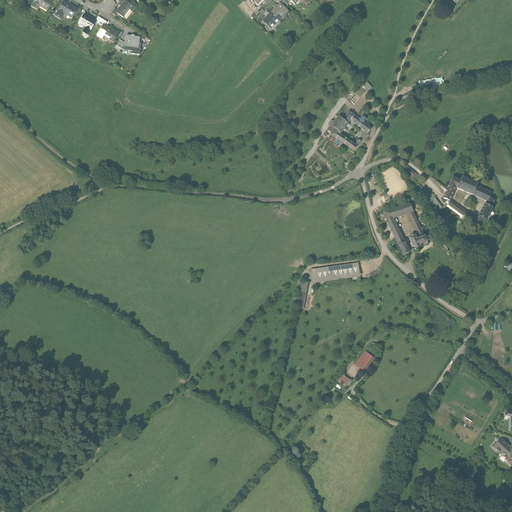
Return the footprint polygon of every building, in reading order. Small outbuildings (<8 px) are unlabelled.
[(47,0),(36,0),(31,9),(37,12),(40,9),(47,13),(53,3),(47,0)] [(59,12),(55,18),(60,21),(64,15),(72,20),(78,10),(67,4),(68,2),(65,1),(58,12),(59,12)] [(125,1),(117,11),(116,13),(118,15),(124,19),(130,11),(132,13),(135,9),(125,1)] [(270,12),(278,20),(287,11),(285,8),(283,6),(284,6),(280,3),(280,4),(279,3),(270,12)] [(273,25),(278,20),(270,12),(262,20),(265,22),(270,27),(273,24),(273,25)] [(85,14),(79,24),(86,29),(83,34),(87,36),(90,32),(96,22),(87,17),(88,15),(85,14)] [(100,19),(97,24),(103,28),(104,26),(105,26),(107,23),(100,19)] [(119,34),(105,26),(104,26),(103,28),(97,38),(102,42),(104,39),(113,44),(119,34)] [(137,39),(126,37),(125,49),(129,49),(129,51),(138,52),(139,40),(139,39),(137,39)] [(125,44),(120,41),(116,47),(121,50),(125,44)] [(363,86),(355,94),(360,98),(367,91),(368,91),(372,88),(367,82),(363,86)] [(360,119),(349,111),(342,119),(348,124),(350,120),(365,132),(361,136),(363,139),(372,129),(364,123),(366,119),(362,116),(360,119)] [(331,126),(335,129),(340,133),(343,130),(343,131),(344,129),(346,126),(347,126),(348,125),(348,124),(342,119),(339,116),(338,117),(339,117),(334,123),(331,126),(331,125),(331,126)] [(360,142),(357,140),(354,145),(351,142),(339,134),(340,133),(335,129),(331,134),(331,135),(336,139),(334,142),(335,143),(334,145),(337,147),(339,145),(340,147),(343,143),(347,147),(353,152),(353,151),(361,142),(361,141),(360,142)] [(408,167),(407,167),(405,170),(404,171),(412,177),(415,173),(408,167)] [(463,177),(461,181),(458,189),(473,195),(477,186),(478,183),(463,177)] [(461,181),(452,178),(451,181),(443,199),(447,200),(446,202),(448,204),(450,201),(455,188),(458,189),(461,181)] [(491,193),(477,186),(473,195),(487,202),(489,198),(491,193)] [(442,208),(434,198),(428,203),(435,213),(442,208)] [(494,201),(489,198),(487,202),(485,205),(491,208),(494,201)] [(467,213),(450,201),(448,204),(475,224),(477,219),(467,212),(467,213)] [(398,245),(404,242),(394,218),(408,214),(417,234),(415,235),(417,240),(424,236),(424,235),(419,226),(416,220),(413,213),(409,204),(389,210),(383,212),(387,220),(393,232),(398,245)] [(492,208),(491,208),(485,205),(479,216),(486,220),(492,208)] [(482,227),(486,220),(479,216),(477,219),(475,224),(482,227)] [(422,217),(416,220),(419,226),(425,223),(422,217)] [(424,235),(424,236),(427,241),(435,237),(431,231),(424,235)] [(417,240),(415,235),(409,238),(414,249),(415,250),(421,247),(420,245),(427,242),(427,241),(424,236),(417,240)] [(409,252),(404,242),(398,245),(403,255),(409,253),(409,252)] [(358,266),(312,272),(313,282),(359,276),(358,266)] [(310,283),(302,281),(296,307),(304,309),(310,283)] [(494,329),(495,329),(498,329),(498,328),(503,328),(503,324),(494,324),(487,329),(490,334),(493,332),(492,330),(494,329)] [(367,353),(365,351),(355,364),(364,371),(374,358),(372,356),(367,353)] [(352,381),(341,373),(336,380),(347,388),(352,381)] [(500,440),(496,445),(509,457),(511,459),(511,444),(504,437),(501,441),(500,440)]
